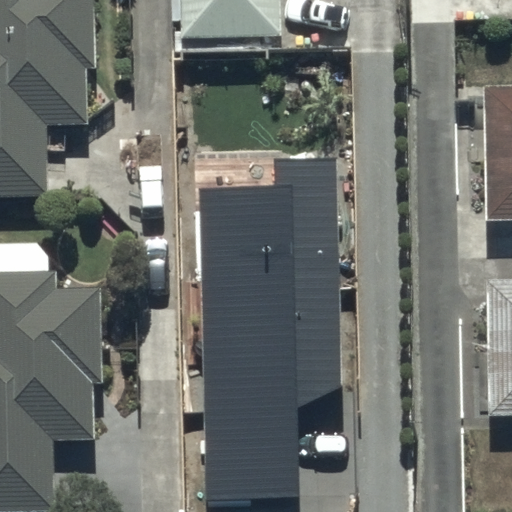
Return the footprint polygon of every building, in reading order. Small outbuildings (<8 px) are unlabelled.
[(0,0),(0,210),(44,211),(45,133),(82,134),(83,77),(94,77),(94,0),(0,0)] [(182,0),(183,37),(280,36),(279,0),(182,0)] [(511,98),(483,99),(482,230),(511,229),(511,293),(487,293),(487,425),(511,424),(511,98)] [(339,159),(276,160),(276,186),(199,188),(206,497),(298,495),(296,409),(344,387),(339,159)] [(49,269),(33,251),(0,252),(0,511),(53,511),(51,452),(92,451),(90,396),(104,395),(100,298),(55,300),(54,280),(50,280),(49,269)]
